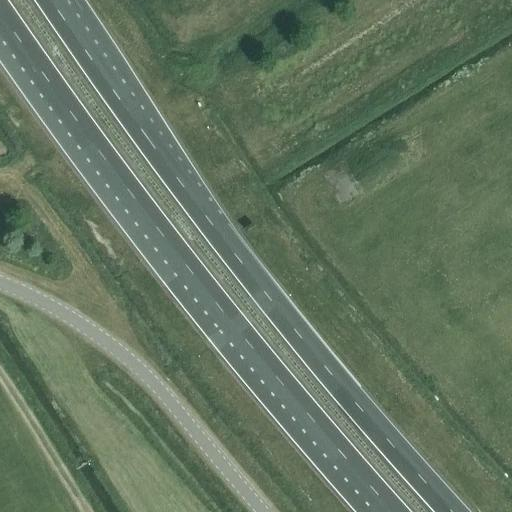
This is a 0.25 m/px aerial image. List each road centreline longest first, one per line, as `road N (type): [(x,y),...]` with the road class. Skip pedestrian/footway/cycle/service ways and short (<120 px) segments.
road 1 (trunk): [(451,511),(323,367),(49,0)]
road 2 (trunk): [(0,12),(198,282),(391,511)]
road 3 (unclassified): [(0,284),(62,314),(135,367),(261,511)]
